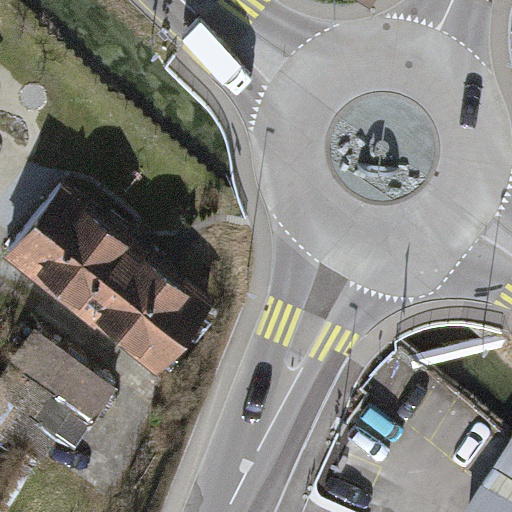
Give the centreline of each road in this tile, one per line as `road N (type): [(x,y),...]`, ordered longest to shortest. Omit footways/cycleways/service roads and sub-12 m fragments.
road 1 (tertiary): [(298,198),(297,255),(248,467)]
road 2 (tertiary): [(248,467),(370,288),(410,247)]
road 3 (primary): [(175,0),(286,136)]
road 4 (primary): [(484,180),(489,143),(480,107),(459,76),(429,55)]
road 5 (primary): [(298,198),(346,241),(410,247)]
